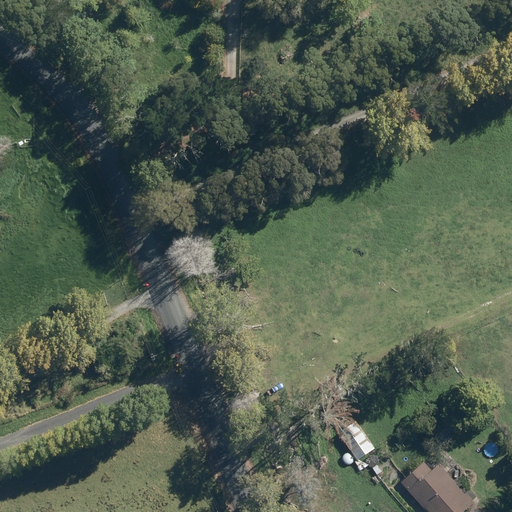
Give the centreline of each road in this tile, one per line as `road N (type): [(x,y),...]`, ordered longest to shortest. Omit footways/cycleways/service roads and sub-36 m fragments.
road 1 (unclassified): [(0,37),(98,150),(244,511)]
road 2 (track): [(123,215),(511,32)]
road 3 (track): [(110,182),(203,124),(230,68),(232,0)]
road 4 (track): [(511,296),(321,383)]
road 5 (track): [(183,370),(0,441)]
road 6 (track): [(0,383),(95,323),(156,299)]
